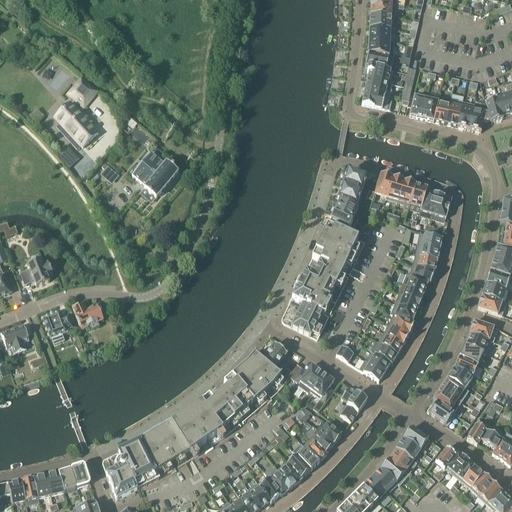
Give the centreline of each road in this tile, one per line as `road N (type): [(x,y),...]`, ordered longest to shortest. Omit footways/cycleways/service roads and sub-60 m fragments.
road 1 (residential): [(410,421),(465,316),(497,198),(476,151),(348,118),(360,0)]
road 2 (residential): [(262,325),(299,261),(337,162),(455,195),(434,300),(377,400)]
road 3 (residential): [(212,183),(189,248),(155,294),(70,300),(0,324)]
road 4 (residential): [(262,325),(191,400),(87,457)]
road 5 (unclassified): [(241,0),(212,183)]
road 6 (residential): [(377,400),(333,463),(279,511)]
road 7 (residential): [(262,325),(377,400)]
road 8 (residential): [(410,421),(511,490)]
road 9 (residential): [(330,511),(410,421)]
